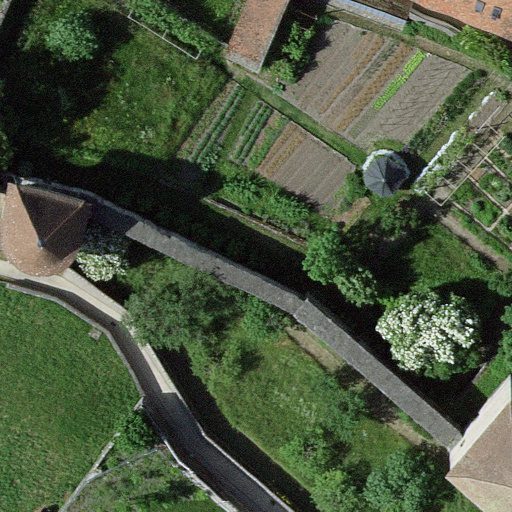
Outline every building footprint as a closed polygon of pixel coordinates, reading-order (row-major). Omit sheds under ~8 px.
[(244,0),(226,42),(257,53),(281,0),(244,0)] [(511,0),(435,0),(511,26),(511,0)] [(389,150),(374,152),(365,164),(367,178),(379,187),(393,186),(402,174),(400,159),(389,150)] [(79,236),(89,202),(4,178),(4,218),(6,235),(15,245),(29,253),(40,257),(48,257),(64,252),(79,236)] [(490,511),(501,511),(511,500),(511,385),(497,371),(445,429),(424,452),(490,511)]
